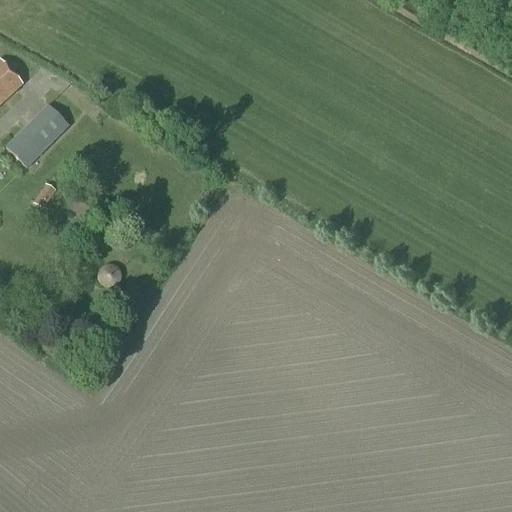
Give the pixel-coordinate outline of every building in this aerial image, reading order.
[(1,0),(0,2),(0,15),(24,30),(37,10),(21,0),(1,0)] [(0,108),(22,88),(0,63),(0,108)] [(41,153),(20,132),(4,148),(25,169),(41,153)] [(44,186),(33,204),(42,209),(53,192),(44,186)] [(65,208),(83,219),(93,202),(75,191),(65,208)]
